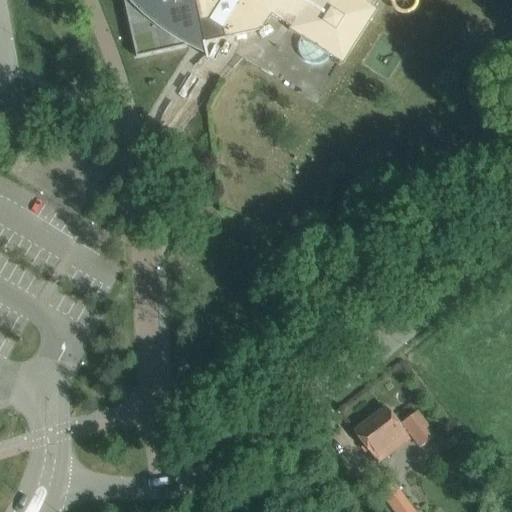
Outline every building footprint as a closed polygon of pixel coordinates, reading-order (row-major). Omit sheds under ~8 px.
[(122,0),(136,58),(174,49),(177,49),(177,48),(185,47),(187,46),(185,35),(183,25),(184,25),(196,22),(197,22),(199,33),(200,36),(204,56),(204,57),(207,56),(204,43),(205,43),(224,38),(250,32),(262,30),(271,16),(289,27),(288,30),(300,37),(298,41),(297,44),(297,48),(298,52),(299,55),(301,59),(304,61),(307,63),(311,65),(314,65),(318,65),(322,64),(325,62),(328,60),(330,57),(342,64),(348,55),(377,10),(375,8),(379,0),(122,0)] [(198,86),(193,95),(205,103),(216,86),(203,78),(198,86)] [(22,152),(12,174),(59,195),(69,173),(22,152)] [(358,243),(358,242),(355,224),(363,223),(361,205),(369,204),(366,180),(349,182),(352,200),(344,201),(346,220),(338,221),(341,245),(358,243)] [(400,427),(385,408),(353,432),(378,464),(409,439),(406,435),(409,433),(420,448),(435,436),(416,412),(401,423),(403,425),(400,427)] [(448,430),(437,438),(447,452),(452,449),(458,445),(448,430)] [(413,511),(392,481),(378,491),(393,511),(413,511)]
